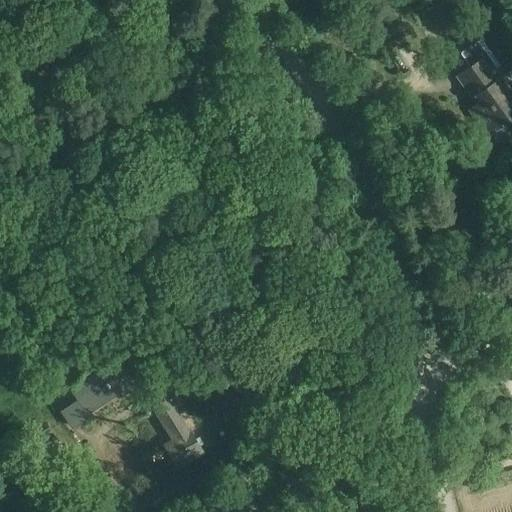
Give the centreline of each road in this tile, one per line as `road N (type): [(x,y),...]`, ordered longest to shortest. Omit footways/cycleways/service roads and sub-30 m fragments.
road 1 (unclassified): [(424,392),(367,176),(306,81),(231,0)]
road 2 (unclassified): [(263,511),(401,418),(424,392)]
road 3 (unclassified): [(451,511),(424,392)]
